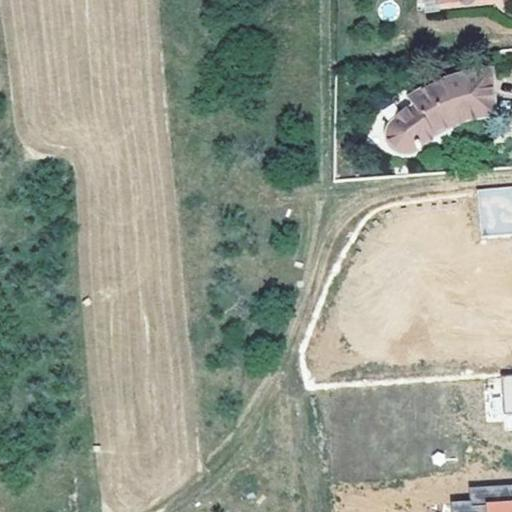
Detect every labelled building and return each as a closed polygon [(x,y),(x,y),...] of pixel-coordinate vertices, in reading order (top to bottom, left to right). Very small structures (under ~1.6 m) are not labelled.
[(427,0),(428,10),(464,6),(465,13),(478,11),(477,0),(478,0),(427,0)] [(511,7),(511,0),(478,0),(477,0),(478,11),(511,7)] [(429,17),(465,13),(464,6),(428,10),(429,17)] [(476,82),(456,89),(438,99),(421,105),(391,109),(392,126),(385,136),(384,147),(390,157),(398,163),(408,166),(418,162),(433,147),(458,132),(492,126),(491,82),(476,82)] [(511,184),(476,187),(479,236),(511,233),(511,184)] [(511,374),(501,375),(503,413),(511,412),(511,374)]
